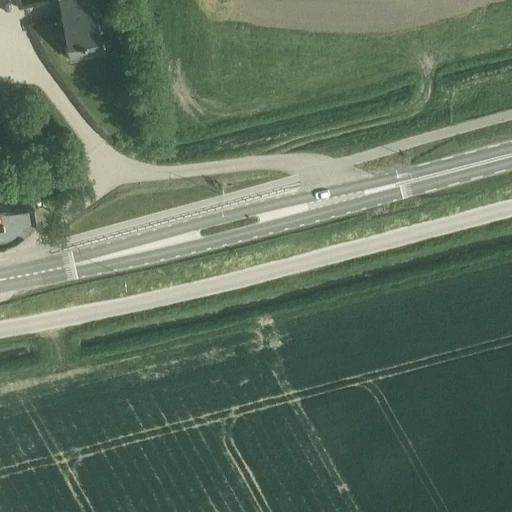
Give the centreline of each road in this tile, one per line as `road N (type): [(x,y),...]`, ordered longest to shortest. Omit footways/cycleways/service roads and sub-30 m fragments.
road 1 (unclassified): [(0,336),(511,210)]
road 2 (primary): [(286,213),(511,155)]
road 3 (primary): [(0,280),(159,245)]
road 4 (primary): [(159,245),(260,233),(286,213)]
road 5 (primary): [(286,213),(254,210),(201,223),(159,245)]
